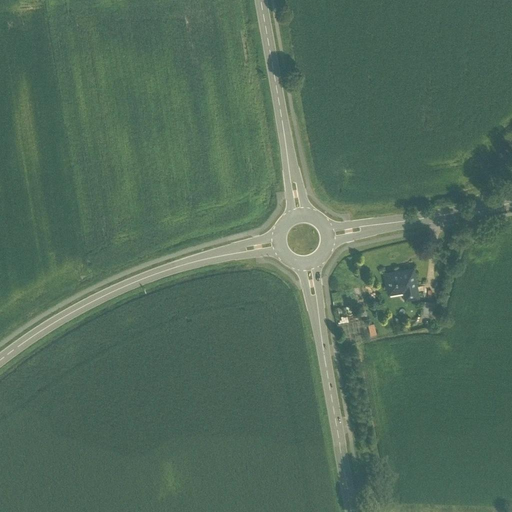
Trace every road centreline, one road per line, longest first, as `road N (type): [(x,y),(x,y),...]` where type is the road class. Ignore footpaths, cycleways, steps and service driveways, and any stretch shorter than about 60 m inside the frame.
road 1 (tertiary): [(0,362),(116,290),(279,240)]
road 2 (secondary): [(307,262),(351,511)]
road 3 (secondary): [(260,0),(299,216)]
road 4 (tertiary): [(511,203),(325,234)]
